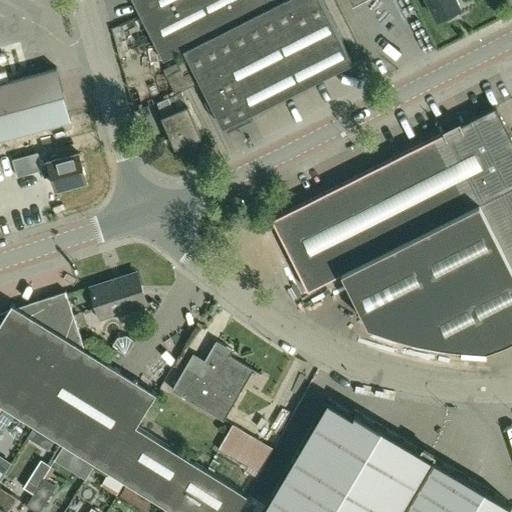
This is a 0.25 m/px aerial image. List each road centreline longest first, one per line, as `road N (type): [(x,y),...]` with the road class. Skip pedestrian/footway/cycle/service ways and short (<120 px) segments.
road 1 (unclassified): [(140,213),(246,298),(321,341),(450,384),(511,386)]
road 2 (unclassified): [(140,213),(223,182),(511,32)]
road 3 (unclassified): [(140,213),(82,0)]
road 4 (unclassified): [(0,262),(140,213)]
